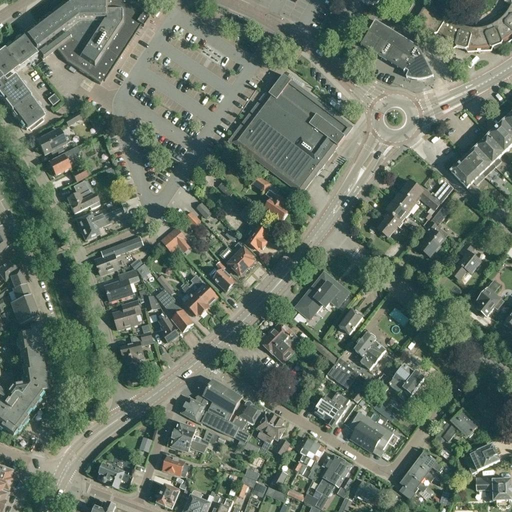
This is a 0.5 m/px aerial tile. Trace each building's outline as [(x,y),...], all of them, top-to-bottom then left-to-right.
[(38,25),(24,36),(42,61),(56,50),(66,63),(86,76),(96,83),(100,85),(103,81),(104,82),(141,26),(143,27),(145,25),(144,24),(148,18),(149,19),(149,18),(147,17),(148,16),(148,15),(149,14),(149,13),(149,12),(149,11),(149,10),(149,9),(149,8),(149,7),(148,6),(148,5),(147,4),(146,3),(146,2),(145,2),(144,1),(143,0),(142,0),(73,0),(67,0),(67,4),(38,25)] [(466,50),(467,53),(491,52),(492,49),(502,45),(502,43),(511,36),(511,0),(505,0),(504,2),(511,5),(510,9),(507,13),(504,16),(501,20),(498,22),(495,24),(491,26),(487,28),(483,29),(478,30),(475,30),(471,29),(467,28),(461,26),(456,24),(432,9),(428,11),(426,10),(423,11),(417,22),(417,25),(435,36),(436,39),(453,50),(456,48),(466,50)] [(406,17),(411,21),(414,20),(421,10),(420,6),(415,3),(406,17)] [(419,81),(423,81),(427,80),(434,77),(419,49),(376,22),(369,33),(361,46),(404,72),(406,78),(414,80),(419,81)] [(0,92),(16,80),(11,74),(37,54),(23,36),(0,54),(0,92)] [(431,50),(437,54),(440,49),(433,45),(431,50)] [(233,144),(301,195),(321,170),(335,152),(334,152),(338,147),(338,148),(346,138),(345,137),(348,134),(352,128),(344,122),(344,121),(344,122),(331,112),(331,111),(330,112),(318,102),(317,101),(317,102),(304,92),(305,92),(304,91),(304,92),(291,82),(292,82),(284,76),(281,80),(233,144)] [(29,129),(31,131),(44,121),(42,119),(44,118),(16,80),(0,92),(0,96),(26,131),(29,129)] [(53,106),(59,101),(54,95),(48,100),(53,106)] [(64,121),(68,128),(83,120),(82,119),(90,115),(87,108),(79,112),(64,121)] [(466,159),(451,174),(475,198),(482,192),(477,187),(485,179),(496,169),(502,163),(498,159),(504,154),(511,146),(511,114),(503,123),(488,137),(477,149),(466,159)] [(66,145),(68,145),(69,143),(70,141),(70,140),(68,137),(66,136),(63,137),(62,138),(58,131),(37,142),(44,157),(50,154),(52,158),(64,152),(62,148),(66,145)] [(114,146),(121,135),(116,132),(109,143),(114,146)] [(49,164),(55,177),(69,169),(66,164),(70,162),(73,158),(76,160),(79,152),(77,149),(70,153),(63,157),(49,164)] [(71,174),(76,183),(88,177),(83,168),(71,174)] [(270,185),(258,176),(252,184),(256,186),(258,185),(266,191),(270,185)] [(67,200),(74,215),(90,208),(91,210),(99,207),(96,199),(94,200),(86,182),(82,184),(81,182),(72,187),(74,193),(76,192),(77,195),(67,200)] [(218,188),(229,199),(234,194),(224,182),(218,188)] [(431,216),(435,212),(443,202),(447,196),(440,190),(435,195),(435,196),(432,194),(431,195),(425,190),(423,192),(410,182),(401,193),(415,204),(415,203),(418,199),(431,209),(427,213),(431,216)] [(272,219),(281,225),(291,210),(285,206),(287,203),(276,195),(275,196),(269,192),(266,197),(272,200),(263,212),(272,218),(272,219)] [(416,205),(415,204),(401,193),(398,198),(396,197),(394,200),(395,201),(394,202),(409,214),(416,205)] [(386,212),(388,213),(401,224),(401,223),(409,214),(394,202),(386,212)] [(196,209),(206,220),(212,215),(202,204),(196,209)] [(81,231),(123,213),(120,205),(100,214),(101,216),(93,220),(91,214),(76,220),(81,231)] [(81,231),(85,242),(100,236),(98,230),(107,226),(125,219),(123,213),(81,231)] [(184,220),(193,230),(201,223),(192,213),(184,220)] [(380,235),(383,238),(387,238),(389,239),(398,228),(399,229),(403,225),(401,224),(388,213),(384,218),(386,220),(378,231),(380,232),(380,235)] [(431,216),(427,213),(423,218),(428,221),(432,217),(431,216)] [(419,250),(430,259),(445,241),(448,236),(441,230),(442,228),(439,225),(444,219),(437,214),(432,220),(427,226),(428,227),(424,232),(429,237),(419,250)] [(246,244),(258,252),(260,249),(263,251),(267,244),(265,242),(269,236),(262,232),(265,228),(257,224),(255,227),(257,229),(255,232),(253,231),(249,236),(251,237),(246,244)] [(412,230),(418,235),(421,230),(416,226),(412,230)] [(167,237),(178,249),(183,255),(193,247),(187,240),(177,228),(167,237)] [(0,253),(11,246),(1,229),(0,229),(0,253)] [(406,239),(411,243),(418,235),(412,230),(406,239)] [(161,242),(171,254),(178,249),(167,237),(161,242)] [(120,270),(115,258),(144,247),(140,238),(139,239),(101,253),(103,258),(95,261),(101,277),(120,270)] [(240,253),(237,257),(249,269),(250,268),(252,269),(255,266),(254,264),(255,263),(253,261),(254,259),(244,249),(239,243),(235,248),(240,253)] [(451,276),(459,282),(467,272),(471,275),(481,263),(469,254),(474,250),(467,244),(465,246),(464,244),(457,253),(464,260),(451,276)] [(235,274),(238,278),(240,277),(241,277),(242,277),(244,277),(247,275),(246,272),(249,269),(237,257),(233,253),(225,262),(229,265),(235,272),(235,274)] [(0,276),(6,283),(9,280),(18,273),(9,262),(0,269),(0,276)] [(213,280),(226,293),(236,283),(224,271),(226,268),(221,262),(216,266),(219,270),(217,272),(215,269),(210,275),(214,279),(213,280)] [(138,270),(144,280),(150,275),(144,266),(138,270)] [(105,288),(110,303),(133,296),(130,285),(140,282),(136,270),(118,276),(120,283),(105,288)] [(18,273),(9,280),(12,285),(10,286),(12,291),(26,286),(20,271),(18,273)] [(165,290),(170,296),(175,292),(162,276),(157,280),(165,290)] [(298,310),(310,320),(317,312),(315,310),(320,304),(326,308),(331,302),(338,308),(349,294),(331,279),(330,282),(323,276),(304,300),(305,301),(298,310)] [(194,285),(189,289),(191,290),(195,295),(209,310),(210,309),(209,307),(218,299),(205,285),(205,286),(196,277),(191,282),(194,285)] [(480,307),(477,310),(478,311),(477,312),(479,313),(478,315),(483,319),(484,318),(487,320),(495,309),(497,311),(503,304),(493,296),(499,288),(494,283),(477,304),(480,307)] [(197,318),(200,316),(201,318),(209,310),(195,295),(191,290),(189,289),(186,285),(182,289),(187,294),(191,299),(188,302),(185,305),(192,312),(192,314),(192,316),(195,318),(197,318)] [(12,291),(16,303),(30,298),(26,286),(12,291)] [(172,320),(183,333),(194,325),(183,311),(177,304),(170,296),(165,290),(156,297),(174,319),(172,320)] [(144,299),(148,313),(157,310),(161,309),(154,297),(144,299)] [(30,298),(16,303),(11,305),(19,327),(38,319),(30,298)] [(113,315),(119,332),(138,325),(135,316),(142,314),(138,301),(122,306),(123,312),(113,315)] [(340,328),(350,336),(363,319),(352,311),(340,328)] [(0,317),(6,325),(10,322),(4,314),(0,317)] [(163,336),(169,345),(179,338),(167,320),(167,319),(164,314),(158,317),(162,323),(160,324),(163,329),(162,330),(165,335),(163,336)] [(294,321),(302,327),(307,321),(299,315),(294,321)] [(300,365),(312,376),(320,366),(309,356),(307,358),(298,349),(303,344),(281,323),(267,337),(265,335),(258,342),(260,344),(261,344),(273,356),(273,355),(283,365),(293,354),(302,363),(300,365)] [(3,430),(13,437),(17,432),(18,433),(28,420),(27,419),(32,413),(33,414),(37,408),(39,409),(43,410),(45,408),(48,405),(49,402),(47,393),(50,392),(49,388),(51,388),(49,377),(51,377),(49,363),(47,363),(46,356),(48,355),(46,341),(44,342),(42,331),(41,331),(40,327),(29,329),(22,330),(23,335),(17,336),(18,341),(16,341),(17,349),(19,349),(21,359),(22,359),(24,367),(22,367),(24,378),(22,378),(23,384),(12,385),(5,395),(0,391),(0,429),(2,431),(3,430)] [(125,359),(127,366),(139,363),(139,361),(144,360),(141,344),(153,341),(151,334),(131,338),(132,344),(120,347),(123,360),(125,359)] [(360,364),(370,372),(375,366),(386,352),(375,343),(376,342),(375,342),(376,338),(372,335),(369,337),(368,336),(355,352),(363,358),(364,357),(365,358),(360,364)] [(334,366),(338,360),(339,359),(316,339),(311,346),(334,366)] [(327,376),(347,390),(359,375),(343,363),(338,360),(334,366),(327,376)] [(153,371),(149,364),(143,368),(146,374),(153,371)] [(374,387),(368,394),(372,397),(376,392),(380,388),(386,393),(390,387),(400,394),(398,396),(406,403),(412,396),(424,380),(416,374),(416,375),(405,366),(393,381),(384,374),(373,387),(374,387)] [(204,398),(205,399),(204,400),(201,395),(196,402),(190,399),(187,405),(185,404),(183,408),(184,409),(181,415),(201,426),(202,424),(227,437),(234,439),(239,442),(238,446),(244,449),(247,442),(251,436),(241,430),(230,422),(234,415),(244,400),(214,381),(204,398)] [(350,399),(358,405),(367,393),(368,394),(374,387),(373,387),(364,381),(350,399)] [(314,413),(324,421),(342,396),(338,393),(331,402),(325,397),(314,413)] [(325,424),(333,429),(345,411),(348,407),(347,406),(349,402),(342,396),(324,421),(327,422),(325,424)] [(239,418),(234,415),(230,422),(241,430),(244,425),(246,426),(248,422),(254,425),(262,411),(250,404),(247,404),(239,417),(240,417),(239,418)] [(467,438),(478,427),(462,411),(455,419),(452,416),(432,442),(442,450),(439,454),(456,467),(457,466),(458,457),(454,457),(455,456),(445,449),(449,444),(443,438),(454,425),(467,438)] [(349,439),(361,446),(375,423),(358,413),(348,429),(354,432),(349,439)] [(264,442),(277,420),(271,416),(269,419),(265,417),(258,429),(261,431),(257,438),(258,438),(264,442)] [(264,442),(270,446),(274,439),(278,442),(286,429),(282,427),(284,424),(277,420),(264,442)] [(375,423),(361,446),(372,453),(376,446),(383,450),(393,434),(375,423)] [(200,444),(207,447),(211,438),(213,439),(216,435),(207,430),(203,440),(196,437),(195,440),(193,439),(196,430),(179,424),(176,432),(175,431),(174,436),(200,444)] [(211,438),(207,447),(206,449),(212,451),(214,446),(216,442),(224,445),(226,440),(219,436),(216,435),(213,439),(211,438)] [(173,441),(171,448),(188,454),(190,450),(203,455),(206,449),(207,447),(200,444),(174,436),(172,440),(173,441)] [(139,450),(149,453),(153,441),(143,438),(139,450)] [(304,464),(315,444),(304,438),(297,451),(303,456),(299,464),(297,462),(293,470),(299,473),(303,464),(304,464)] [(274,452),(284,458),(291,446),(282,440),(274,452)] [(260,448),(247,442),(244,449),(257,455),(260,448)] [(325,450),(315,444),(299,473),(303,475),(311,460),(318,463),(325,450)] [(478,472),(500,462),(493,446),(486,449),(484,446),(476,450),(478,453),(471,456),(477,470),(475,471),(476,474),(478,473),(478,472)] [(424,454),(417,464),(429,473),(432,468),(439,473),(441,470),(447,474),(450,470),(444,465),(442,467),(436,463),(424,454)] [(330,483),(343,461),(333,456),(320,477),(330,483)] [(163,472),(178,477),(187,480),(187,478),(186,478),(190,465),(185,464),(168,458),(166,463),(164,464),(162,468),(164,470),(163,472)] [(326,489),(322,495),(319,501),(315,508),(322,511),(329,498),(328,498),(335,486),(339,489),(352,467),(343,461),(330,483),(326,489)] [(318,463),(316,462),(311,472),(311,473),(308,478),(313,481),(319,470),(320,471),(323,466),(318,463)] [(417,464),(409,475),(421,484),(424,479),(431,484),(433,481),(439,486),(442,481),(435,476),(435,477),(429,473),(417,464)] [(110,487),(118,490),(121,483),(130,486),(133,478),(124,475),(124,474),(103,466),(98,480),(102,482),(103,484),(105,485),(107,485),(110,486),(110,487)] [(0,500),(4,502),(6,497),(4,497),(6,492),(8,493),(12,481),(11,481),(13,476),(11,475),(11,474),(0,469),(0,500)] [(270,487),(275,489),(277,485),(282,488),(288,476),(278,470),(270,487)] [(245,477),(256,481),(257,481),(259,475),(248,471),(245,477)] [(411,501),(419,508),(421,503),(414,497),(415,495),(413,494),(417,489),(423,494),(424,492),(430,497),(434,492),(428,488),(427,488),(421,484),(409,475),(401,485),(405,488),(401,494),(411,501)] [(341,487),(347,491),(353,482),(346,478),(341,487)] [(489,503),(494,503),(496,502),(496,507),(499,510),(508,509),(510,507),(510,502),(511,501),(511,487),(511,481),(487,482),(487,479),(476,480),(477,492),(489,492),(489,503)] [(235,496),(243,500),(248,487),(245,486),(241,484),(240,483),(235,496)] [(356,495),(373,505),(381,493),(374,489),(375,488),(370,485),(369,486),(363,483),(356,495)] [(266,488),(257,484),(252,494),(262,498),(266,488)] [(317,492),(322,495),(326,489),(320,485),(317,492)] [(157,505),(173,511),(180,493),(165,486),(165,487),(161,486),(158,493),(162,495),(157,505)] [(182,498),(188,500),(192,490),(186,487),(185,491),(182,498)] [(266,496),(272,499),(276,491),(269,488),(266,496)] [(287,495),(303,503),(305,496),(290,489),(287,495)] [(398,511),(406,499),(392,490),(389,497),(395,501),(388,511),(398,511)] [(192,497),(185,511),(208,511),(210,509),(215,496),(216,494),(212,492),(207,504),(201,501),(202,497),(202,495),(195,492),(193,493),(191,497),(192,497)] [(440,503),(446,505),(449,494),(443,492),(440,503)] [(304,501),(315,507),(319,500),(308,494),(304,501)] [(446,505),(452,507),(455,495),(449,494),(446,505)] [(213,511),(212,511),(229,511),(233,502),(227,500),(223,508),(217,505),(220,498),(215,496),(210,509),(213,511)] [(339,511),(347,511),(352,502),(345,499),(339,511)] [(94,511),(114,511),(116,508),(108,504),(108,505),(104,503),(101,510),(96,508),(94,511)]
